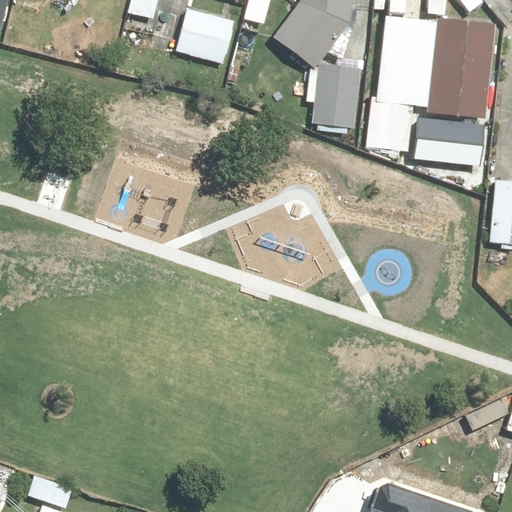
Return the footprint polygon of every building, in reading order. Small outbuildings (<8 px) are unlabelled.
[(351,0),(298,0),(299,2),(271,38),(314,71),(350,24),(351,0)] [(231,18),(186,7),(175,50),(221,61),(231,18)] [(495,25),(437,19),(426,114),(484,120),(495,25)] [(411,99),(370,96),(366,147),(407,150),(411,99)] [(511,180),(493,179),(489,243),(511,244),(511,180)] [(70,487),(32,475),(25,496),(63,509),(70,487)] [(462,511),(371,482),(360,511),(462,511)]
